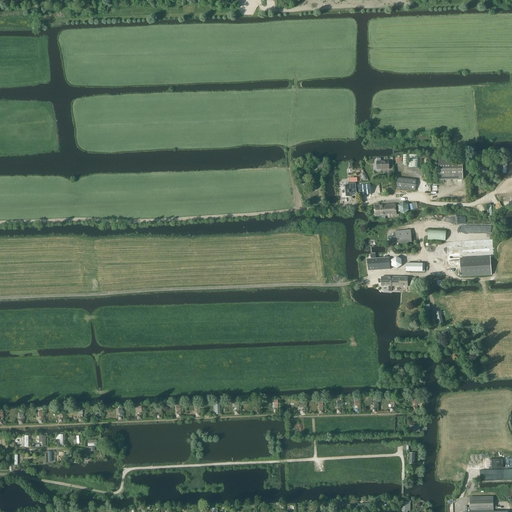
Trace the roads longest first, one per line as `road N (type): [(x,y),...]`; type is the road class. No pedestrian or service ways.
road 1 (track): [(0,222),(297,208),(289,150),(296,76)]
road 2 (track): [(0,473),(110,493),(129,468),(315,459),(313,416)]
road 3 (track): [(414,5),(264,10),(260,0)]
